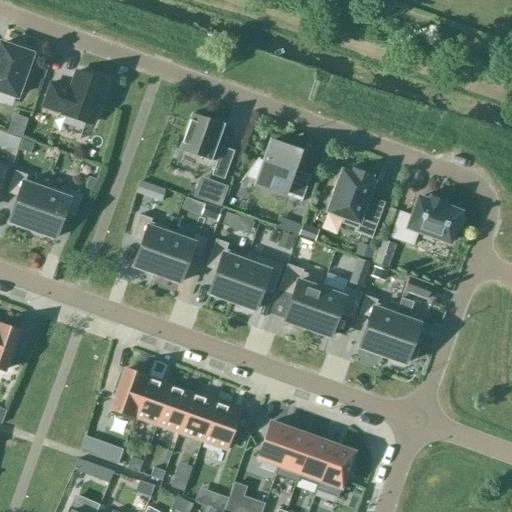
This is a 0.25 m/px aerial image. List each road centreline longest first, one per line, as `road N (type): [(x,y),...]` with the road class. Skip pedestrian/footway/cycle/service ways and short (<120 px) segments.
road 1 (residential): [(415,421),(488,225),(481,188),(0,11)]
road 2 (residential): [(415,421),(0,270)]
